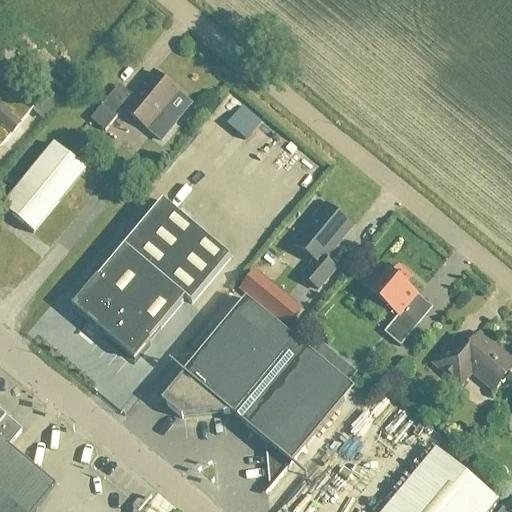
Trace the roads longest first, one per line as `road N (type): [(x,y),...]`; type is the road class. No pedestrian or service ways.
road 1 (unclassified): [(511,286),(166,0)]
road 2 (unclassified): [(214,511),(0,333)]
